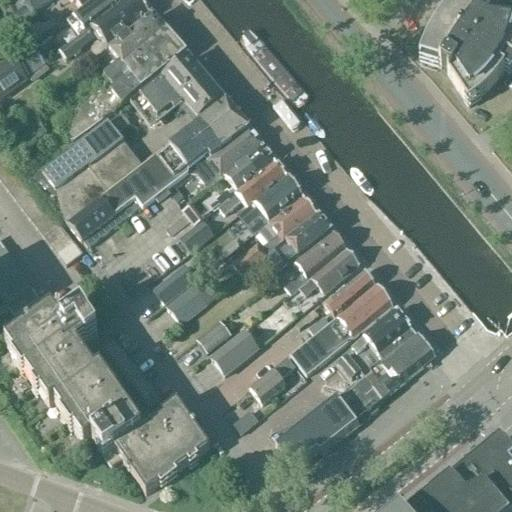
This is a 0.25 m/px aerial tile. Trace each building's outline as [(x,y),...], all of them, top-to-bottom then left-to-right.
[(19,0),(34,16),(55,0),(19,0)] [(133,0),(78,41),(57,56),(64,64),(96,41),(105,53),(150,19),(133,0)] [(101,0),(83,14),(83,15),(68,27),(78,41),(133,0),(101,0)] [(70,0),(83,14),(101,0),(70,0)] [(448,79),(469,111),(488,95),(504,75),(507,77),(510,71),(511,67),(511,25),(488,22),(487,25),(484,24),(475,20),(458,2),(434,30),(419,63),(439,71),(441,72),(442,71),(450,76),(448,79)] [(107,89),(56,129),(72,149),(185,60),(152,22),(111,54),(95,67),(105,80),(102,82),(107,89)] [(249,37),(240,45),(303,122),(322,107),(258,30),(249,37)] [(0,65),(9,59),(0,46),(0,65)] [(28,51),(15,60),(16,63),(19,67),(29,80),(32,83),(32,84),(34,86),(46,76),(49,74),(44,68),(43,69),(31,53),(30,52),(29,52),(28,50),(28,51)] [(0,102),(29,80),(19,67),(16,63),(15,60),(0,71),(0,102)] [(223,105),(188,63),(132,108),(149,128),(180,105),(196,126),(223,105)] [(187,179),(196,180),(204,191),(204,190),(206,193),(220,182),(220,183),(225,180),(262,151),(226,108),(164,156),(143,172),(68,230),(67,230),(81,249),(83,247),(87,253),(139,212),(142,215),(187,179)] [(143,172),(116,138),(128,130),(120,119),(42,178),(41,176),(31,184),(68,230),(143,172)] [(33,121),(1,146),(12,161),(45,136),(33,121)] [(262,151),(225,180),(235,193),(230,198),(227,194),(216,203),(222,209),(218,213),(275,167),(262,151)] [(0,169),(8,163),(1,153),(0,153),(0,169)] [(0,169),(0,184),(16,172),(8,163),(0,169)] [(241,205),(247,213),(287,183),(275,167),(218,213),(223,219),(241,205)] [(23,182),(16,172),(0,184),(7,194),(23,182)] [(7,194),(14,204),(30,191),(23,182),(7,194)] [(259,216),(268,227),(302,201),(287,183),(247,213),(226,230),(232,238),(259,216)] [(452,261),(389,184),(370,199),(434,276),(452,261)] [(38,201),(30,191),(14,204),(22,213),(38,201)] [(22,213),(29,223),(45,210),(38,201),(22,213)] [(303,202),(267,229),(276,240),(265,249),(267,252),(262,256),(257,250),(233,270),(241,280),(254,270),(318,221),(303,202)] [(52,220),(45,210),(29,223),(36,232),(52,220)] [(36,232),(44,242),(60,229),(52,220),(36,232)] [(318,221),(255,271),(260,278),(289,254),(297,264),(332,237),(318,221)] [(202,227),(180,245),(191,257),(212,239),(202,227)] [(67,239),(60,229),(44,242),(51,251),(67,239)] [(300,278),(282,292),(288,300),(347,255),(332,237),(297,264),(292,268),(300,278)] [(51,251),(58,261),(74,248),(67,239),(51,251)] [(58,261),(66,270),(82,258),(74,248),(58,261)] [(5,252),(4,253),(0,255),(0,271),(12,263),(5,252)] [(323,300),(360,271),(347,255),(299,293),(305,301),(317,292),(323,300)] [(0,271),(0,286),(19,273),(12,263),(0,271)] [(185,272),(156,296),(166,309),(195,285),(185,272)] [(0,300),(0,301),(26,283),(19,273),(0,286),(0,300)] [(322,309),(334,324),(375,290),(364,276),(344,291),(343,289),(334,296),(336,298),(322,309)] [(7,311),(8,310),(32,293),(33,293),(26,283),(0,301),(7,311)] [(289,360),(306,381),(351,343),(393,311),(376,290),(336,324),(330,328),(314,341),(289,360)] [(191,291),(164,313),(178,330),(205,308),(191,291)] [(8,310),(14,319),(39,302),(32,293),(8,310)] [(205,313),(181,333),(188,343),(213,322),(205,313)] [(95,377),(77,352),(98,338),(82,315),(61,329),(52,315),(5,348),(15,362),(11,364),(22,379),(25,377),(34,390),(31,392),(37,400),(40,398),(50,412),(55,408),(63,420),(60,422),(71,438),(74,436),(84,449),(92,444),(111,472),(119,467),(122,465),(146,499),(188,469),(190,472),(199,467),(196,463),(210,454),(177,408),(141,433),(100,373),(95,377)] [(395,315),(392,317),(350,351),(355,357),(367,348),(382,367),(416,340),(395,315)] [(311,317),(295,330),(299,334),(308,327),(309,328),(315,323),(311,317)] [(330,328),(325,321),(308,334),(314,341),(330,328)] [(219,327),(194,347),(204,359),(229,339),(219,327)] [(243,337),(211,363),(225,380),(257,354),(243,337)] [(319,457),(322,460),(358,432),(358,431),(379,415),(376,412),(390,400),(389,399),(435,362),(417,340),(275,451),(295,476),(319,457)] [(118,349),(114,343),(102,352),(106,357),(118,349)] [(118,349),(106,357),(110,363),(122,355),(118,349)] [(123,354),(122,355),(110,363),(111,362),(115,367),(126,359),(123,354)] [(130,365),(126,359),(115,367),(119,373),(130,365)] [(360,377),(346,361),(336,369),(350,385),(360,377)] [(287,362),(248,393),(261,410),(285,391),(279,384),(292,373),(289,370),(292,368),(287,362)] [(130,365),(119,373),(123,379),(134,371),(130,365)] [(135,370),(134,371),(123,379),(124,378),(127,383),(139,375),(135,370)] [(143,381),(141,378),(139,375),(127,383),(131,389),(143,381)] [(143,381),(131,389),(135,395),(147,387),(143,381)] [(148,386),(147,387),(135,395),(136,395),(137,394),(140,400),(152,391),(148,386)] [(140,400),(143,403),(144,405),(156,397),(152,391),(140,400)] [(156,397),(144,405),(148,411),(160,403),(156,397)] [(257,426),(249,417),(233,430),(241,439),(257,426)] [(511,511),(511,454),(501,442),(450,484),(451,485),(417,511),(511,511)]
